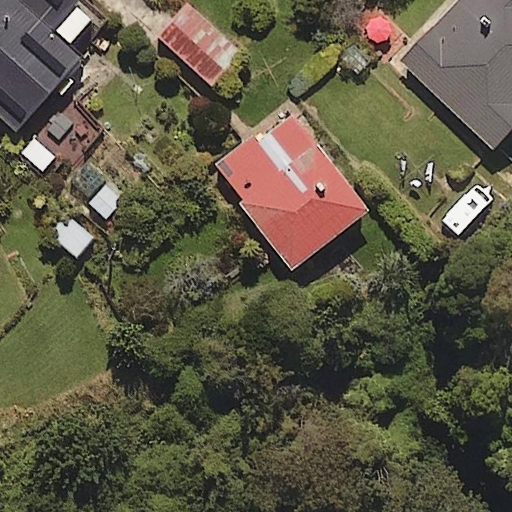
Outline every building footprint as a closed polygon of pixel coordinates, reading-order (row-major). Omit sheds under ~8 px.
[(103,27),(74,0),(0,0),(0,117),(24,140),(90,70),(75,57),(103,27)] [(511,0),(473,0),(408,68),(501,158),(511,147),(511,0)] [(256,73),(191,11),(163,41),(228,103),(256,73)] [(377,223),(300,118),(223,174),(300,279),(377,223)] [(68,230),(64,226),(53,238),(82,265),(101,244),(76,221),(68,230)]
